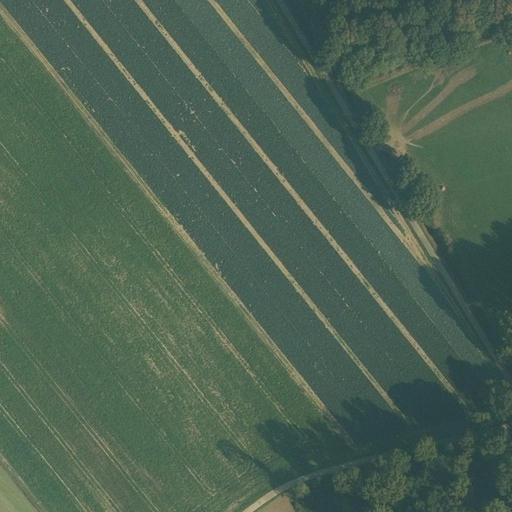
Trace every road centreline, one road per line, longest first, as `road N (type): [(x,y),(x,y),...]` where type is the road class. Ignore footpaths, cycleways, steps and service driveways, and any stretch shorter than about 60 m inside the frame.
road 1 (unclassified): [(276,0),(511,385)]
road 2 (unclassified): [(511,423),(282,481),(245,511)]
